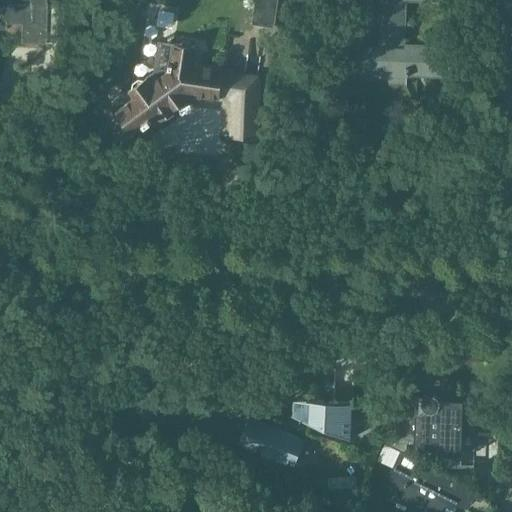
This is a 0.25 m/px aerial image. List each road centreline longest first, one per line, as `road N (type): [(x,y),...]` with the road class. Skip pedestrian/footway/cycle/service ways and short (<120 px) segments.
road 1 (secondary): [(0,266),(511,288)]
road 2 (residential): [(262,511),(0,407)]
